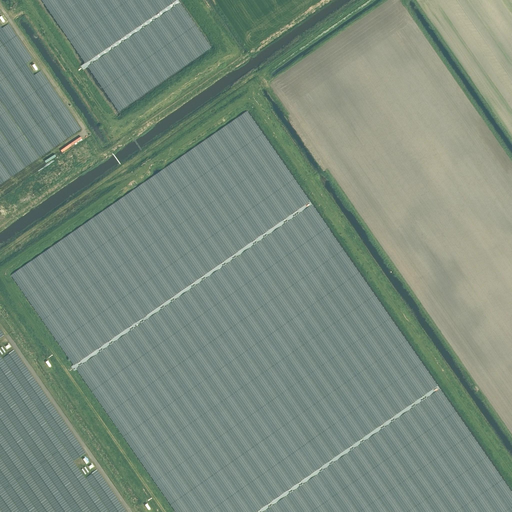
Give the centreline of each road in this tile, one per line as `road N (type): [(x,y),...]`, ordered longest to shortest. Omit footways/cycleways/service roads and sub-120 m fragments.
road 1 (track): [(362,0),(142,152)]
road 2 (unknown): [(126,511),(11,342)]
road 3 (track): [(0,224),(131,136)]
road 4 (track): [(131,136),(243,55)]
